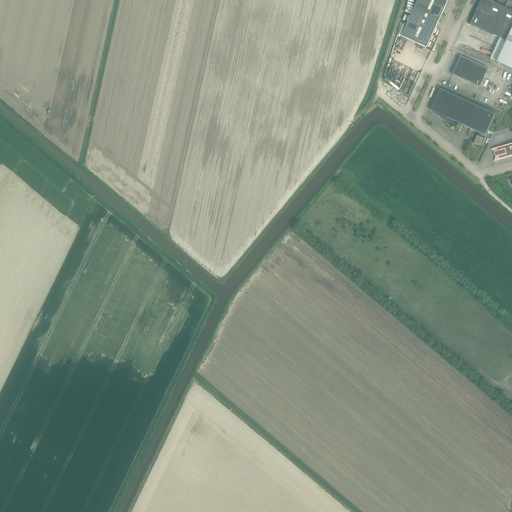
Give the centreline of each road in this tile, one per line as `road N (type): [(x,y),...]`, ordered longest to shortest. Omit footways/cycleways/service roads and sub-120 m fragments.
road 1 (unclassified): [(414,121),(469,0)]
road 2 (track): [(405,0),(381,94),(355,118)]
road 3 (unclassified): [(458,0),(406,114)]
